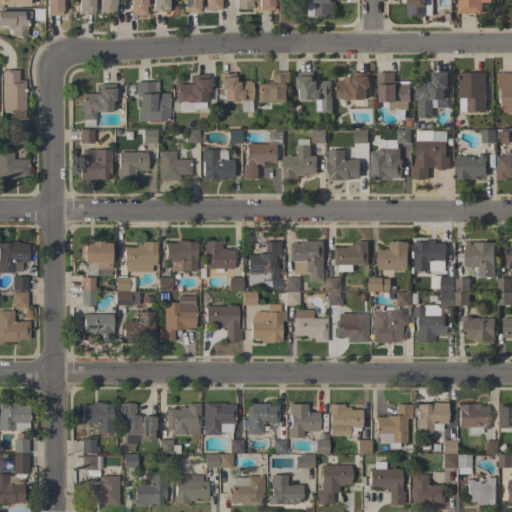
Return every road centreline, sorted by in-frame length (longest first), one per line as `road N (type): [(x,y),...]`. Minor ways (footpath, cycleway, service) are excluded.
road 1 (residential): [(0,372),(511,374)]
road 2 (residential): [(0,211),(511,212)]
road 3 (residential): [(511,44),(222,45),(52,56)]
road 4 (residential): [(48,511),(52,56)]
